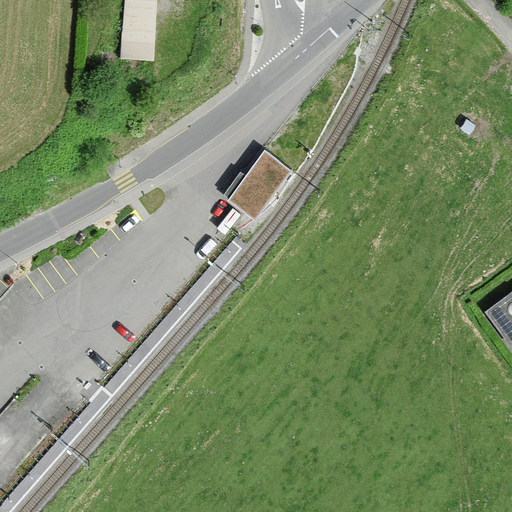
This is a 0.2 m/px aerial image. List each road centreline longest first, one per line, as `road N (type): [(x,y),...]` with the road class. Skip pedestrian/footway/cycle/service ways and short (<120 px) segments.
road 1 (residential): [(203,132),(202,170),(178,209),(0,377)]
road 2 (tertiary): [(0,246),(203,132)]
road 3 (tertiary): [(203,132),(303,51)]
